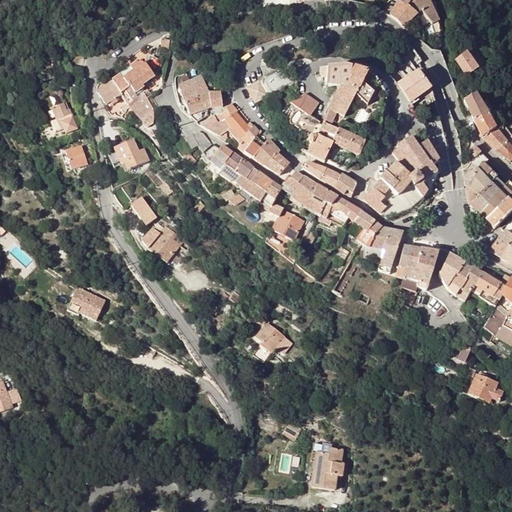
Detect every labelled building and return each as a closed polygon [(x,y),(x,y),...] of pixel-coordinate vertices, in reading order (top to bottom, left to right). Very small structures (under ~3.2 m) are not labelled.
[(412,0),(410,3),(406,6),(417,15),(421,12),(432,25),(439,23),(429,4),(426,0),(412,0)] [(416,16),(417,15),(406,6),(405,8),(397,3),(396,5),(395,8),(388,6),(383,12),(390,16),(397,22),(403,28),(416,16)] [(475,49),(468,54),(476,67),(483,62),(475,49)] [(468,54),(467,53),(455,61),(469,82),(475,79),(472,74),(478,70),(476,67),(468,54)] [(141,86),(153,77),(154,77),(146,65),(136,65),(119,77),(128,89),(129,89),(133,95),(141,89),(142,88),(141,86)] [(321,85),(328,85),(341,87),(349,88),(350,73),(351,72),(352,69),(345,67),(328,69),(319,69),(321,85)] [(349,88),(341,87),(330,111),(337,114),(345,118),(356,96),(367,107),(374,94),(362,84),(367,73),(352,69),(351,72),(350,73),(349,88)] [(418,72),(398,84),(410,102),(431,89),(428,83),(420,71),(418,72)] [(119,77),(111,82),(120,95),(128,89),(119,77)] [(198,99),(209,95),(210,95),(202,77),(191,82),(198,99)] [(97,87),(100,91),(111,82),(109,79),(97,87)] [(260,81),(247,88),(255,103),(268,95),(260,81)] [(120,95),(111,82),(100,91),(97,93),(106,106),(117,98),(120,95)] [(181,94),(185,104),(198,99),(191,82),(179,88),(181,94)] [(128,107),(137,100),(133,95),(129,89),(128,89),(120,95),(123,99),(128,107)] [(133,95),(137,100),(144,94),(141,89),(133,95)] [(152,111),(153,109),(144,94),(137,100),(128,107),(130,109),(142,120),(152,111)] [(223,108),(220,94),(210,95),(209,95),(210,108),(211,110),(223,108)] [(475,94),(464,100),(473,121),(487,114),(475,94)] [(210,108),(209,95),(198,99),(185,104),(190,116),(197,122),(209,115),(206,110),(210,108)] [(290,105),(300,111),(310,117),(319,104),(304,95),(290,105)] [(65,134),(77,129),(72,118),(68,110),(66,112),(63,105),(51,110),(56,121),(51,123),(55,133),(64,130),(65,134)] [(152,111),(142,120),(148,125),(156,116),(152,111)] [(337,114),(330,111),(325,120),(332,124),(337,114)] [(482,138),(495,129),(502,125),(503,124),(495,111),(487,115),(487,114),(473,121),(476,127),(479,132),(482,138)] [(240,145),(238,149),(244,153),(256,136),(259,132),(254,126),(251,130),(235,113),(218,124),(213,116),(212,117),(200,126),(220,137),(225,134),(227,132),(232,129),(239,137),(237,139),(241,144),(240,145)] [(332,145),(337,132),(323,124),(323,125),(320,131),(324,132),(321,139),(332,145)] [(495,129),(505,141),(507,139),(503,134),(503,127),(502,125),(495,129)] [(227,132),(240,145),(241,144),(237,139),(239,137),(232,129),(227,132)] [(505,159),(509,161),(510,161),(511,161),(511,160),(511,150),(511,149),(505,141),(495,129),(482,138),(505,159)] [(337,132),(332,145),(333,145),(345,150),(351,137),(338,131),(337,132)] [(195,142),(207,138),(203,133),(200,133),(200,132),(192,135),(195,142)] [(198,147),(195,142),(192,135),(185,139),(191,150),(198,147)] [(256,136),(244,153),(265,167),(278,155),(280,152),(268,140),(264,145),(256,136)] [(309,142),(309,143),(312,145),(307,155),(324,163),(325,161),(333,145),(332,145),(321,139),(317,137),(316,140),(313,138),(312,138),(311,138),(310,139),(309,140),(309,141),(309,142)] [(364,142),(351,137),(345,150),(358,157),(362,148),(367,150),(370,146),(364,144),(364,142)] [(411,182),(423,198),(428,191),(422,183),(436,174),(432,166),(437,162),(438,161),(426,141),(418,147),(411,137),(400,144),(397,146),(399,149),(388,158),(395,165),(396,163),(409,175),(411,177),(408,179),(411,182)] [(207,138),(195,142),(198,147),(203,154),(206,150),(212,146),(207,138)] [(123,165),(124,165),(127,172),(149,162),(144,149),(139,152),(133,140),(114,150),(120,164),(121,164),(121,165),(122,165),(123,165)] [(237,157),(223,146),(214,156),(215,157),(211,163),(222,172),(219,175),(230,183),(233,181),(244,191),(258,173),(251,167),(237,157)] [(475,157),(480,152),(474,146),(469,151),(475,157)] [(81,147),(65,152),(71,170),(87,165),(81,147)] [(483,163),(487,159),(480,152),(475,157),(482,164),(483,163)] [(279,176),(289,165),(278,155),(265,167),(279,176)] [(222,172),(211,163),(206,168),(217,177),(219,175),(222,172)] [(320,181),(326,170),(307,163),(303,170),(320,181)] [(382,197),(389,189),(398,197),(411,182),(408,179),(411,177),(409,175),(396,163),(395,165),(372,189),(382,197)] [(470,188),(479,196),(495,179),(496,179),(490,173),(491,172),(483,163),(482,164),(477,169),(470,188)] [(335,189),(342,175),(338,173),(337,175),(326,170),(320,181),(335,189)] [(273,183),(258,173),(244,191),(243,192),(260,204),(262,201),(273,183)] [(303,179),(295,173),(285,185),(294,191),(298,185),(299,185),(303,179)] [(347,192),(353,194),(357,185),(342,175),(335,189),(344,196),(344,195),(347,192)] [(298,185),(294,191),(291,197),(290,198),(307,210),(312,198),(318,187),(303,178),(303,179),(299,185),(298,185)] [(503,188),(495,179),(479,196),(471,204),(470,205),(479,215),(503,188)] [(485,221),(507,200),(511,195),(511,185),(508,182),(503,188),(479,215),(485,221)] [(271,207),(279,195),(280,193),(282,190),(273,183),(262,201),(271,207)] [(282,191),(291,197),(294,191),(285,185),(282,191)] [(331,207),(337,198),(318,187),(312,198),(325,205),(328,206),(331,207)] [(479,196),(470,188),(468,191),(471,204),(479,196)] [(380,215),(381,215),(386,209),(380,204),(385,199),(382,197),(372,189),(363,199),(365,202),(380,215)] [(497,227),(511,212),(511,195),(507,200),(485,221),(494,230),(497,227)] [(141,198),(131,206),(145,227),(156,219),(141,198)] [(312,198),(307,210),(318,215),(326,219),(329,214),(332,208),(331,207),(328,206),(325,205),(312,198)] [(337,198),(331,207),(332,208),(342,213),(349,218),(354,223),(361,213),(337,198)] [(275,227),(297,238),(307,218),(276,202),(274,206),(269,213),(280,218),(275,227)] [(345,223),(349,218),(342,213),(332,208),(329,214),(345,223)] [(367,232),(375,223),(361,213),(354,223),(365,230),(367,232)] [(356,239),(360,242),(366,247),(369,249),(375,236),(382,228),(375,223),(367,232),(365,230),(356,239)] [(148,250),(157,256),(174,233),(166,226),(160,234),(153,228),(141,241),(148,250)] [(384,250),(382,250),(391,230),(382,228),(375,236),(369,249),(366,247),(366,256),(382,259),(384,250)] [(384,250),(382,259),(378,272),(389,275),(403,233),(391,230),(382,250),(384,250)] [(511,236),(505,231),(498,240),(505,245),(497,256),(511,264),(511,262),(511,236)] [(184,240),(174,233),(157,256),(166,264),(174,254),(183,241),(184,240)] [(308,238),(314,241),(317,235),(311,233),(308,238)] [(505,245),(498,240),(489,251),(497,256),(505,245)] [(185,263),(188,258),(187,257),(190,253),(187,251),(190,246),(183,241),(174,254),(178,257),(177,258),(185,263)] [(339,246),(335,254),(345,260),(349,252),(339,246)] [(403,279),(412,247),(404,246),(396,277),(403,279)] [(416,270),(421,249),(412,247),(403,279),(400,288),(417,294),(417,293),(416,292),(417,289),(418,284),(411,281),(415,270),(416,270)] [(426,292),(439,252),(421,249),(416,270),(415,270),(411,281),(418,284),(417,289),(426,292)] [(449,255),(439,276),(446,289),(455,276),(457,277),(464,264),(449,255)] [(473,269),(464,264),(457,277),(455,276),(446,289),(455,297),(473,269)] [(464,302),(470,293),(482,274),(473,269),(455,297),(464,302)] [(502,296),(500,295),(510,279),(506,276),(500,284),(482,274),(470,293),(495,308),(502,296)] [(500,295),(502,296),(511,305),(511,279),(510,279),(500,295)] [(70,311),(100,321),(108,297),(78,287),(70,311)] [(399,293),(415,298),(417,294),(400,288),(399,293)] [(245,298),(235,290),(229,298),(238,306),(245,298)] [(492,337),(495,339),(507,319),(510,320),(511,315),(511,305),(502,296),(495,308),(483,329),(492,337)] [(409,310),(401,306),(399,310),(406,315),(409,310)] [(511,315),(510,320),(507,319),(495,339),(511,348),(511,315)] [(253,355),(263,363),(284,337),(267,324),(255,338),(262,344),(253,355)] [(453,337),(459,330),(456,328),(450,334),(453,337)] [(457,360),(465,363),(471,349),(463,346),(457,360)] [(499,403),(502,395),(503,394),(494,390),(496,384),(488,381),(480,377),(476,376),(474,380),(468,396),(489,404),(490,399),(499,403)] [(18,387),(8,390),(4,379),(0,380),(0,411),(23,403),(18,387)] [(300,429),(290,422),(287,426),(298,433),(300,429)] [(283,434),(295,441),(299,434),(298,433),(287,426),(283,434)] [(313,444),(311,462),(314,462),(316,453),(329,456),(330,449),(331,449),(332,447),(313,444)] [(337,476),(341,477),(342,477),(343,466),(341,465),(342,451),(331,449),(330,449),(329,456),(316,453),(314,462),(311,487),(335,490),(336,481),(337,476)]
